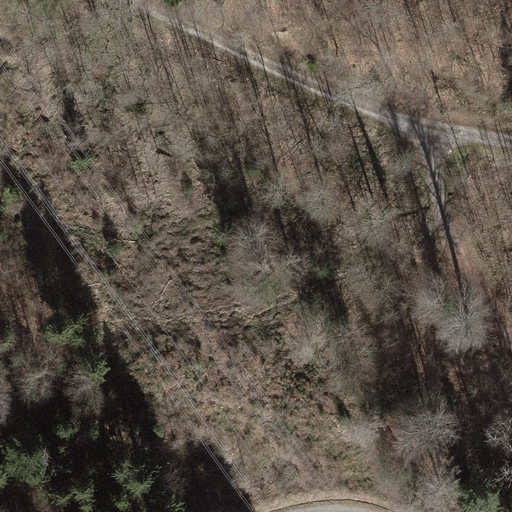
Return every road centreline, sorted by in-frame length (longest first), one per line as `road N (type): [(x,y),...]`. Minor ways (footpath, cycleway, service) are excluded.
road 1 (track): [(136,0),(412,128),(511,147)]
road 2 (track): [(511,338),(474,285),(412,128)]
